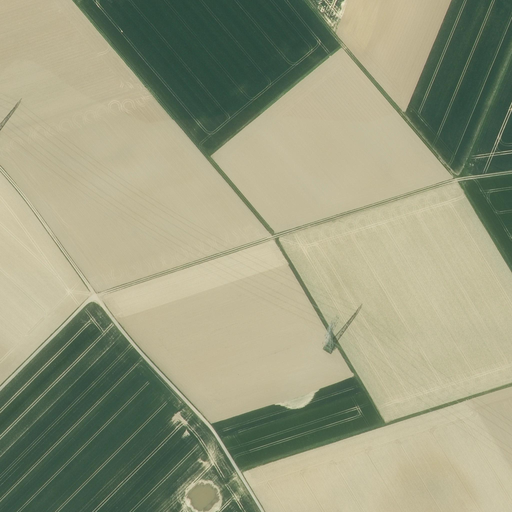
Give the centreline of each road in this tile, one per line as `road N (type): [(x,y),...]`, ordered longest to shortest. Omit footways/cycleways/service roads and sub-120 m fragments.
road 1 (track): [(210,161),(274,237),(382,426),(236,471)]
road 2 (track): [(343,48),(210,161),(75,0)]
road 3 (track): [(456,180),(95,296)]
road 4 (track): [(261,511),(210,429),(95,296)]
road 5 (track): [(460,180),(303,0)]
road 6 (track): [(95,296),(0,170)]
road 7 (track): [(511,51),(458,178)]
road 8 (track): [(382,426),(511,385)]
road 9 (track): [(95,296),(0,389)]
